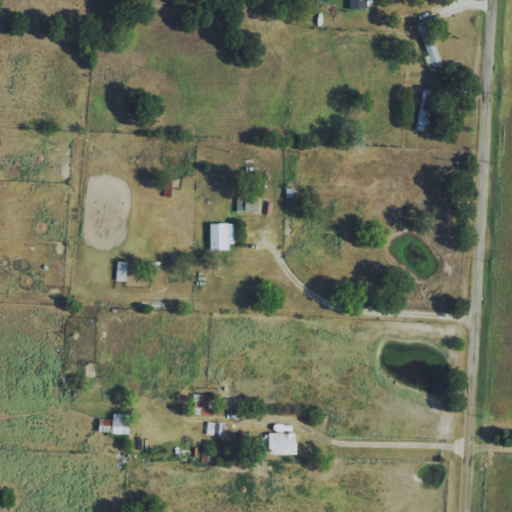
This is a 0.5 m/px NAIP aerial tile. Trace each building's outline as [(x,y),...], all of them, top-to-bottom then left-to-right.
[(349,0),(350,10),(368,9),(368,0),(349,0)] [(443,65),(427,21),(416,25),(432,69),(443,65)] [(260,199),(237,198),(237,212),(259,213),(260,199)] [(211,249),(236,248),(235,224),(210,224),(211,249)] [(214,416),(214,395),(193,395),(192,416),(214,416)] [(113,420),(99,419),(99,433),(130,434),(130,415),(113,414),(113,420)] [(226,423),(207,422),(206,435),(224,437),(226,423)] [(255,454),(298,454),(298,435),(256,434),(255,454)]
